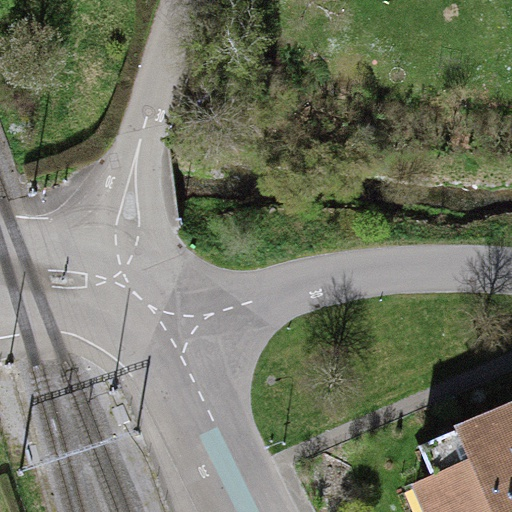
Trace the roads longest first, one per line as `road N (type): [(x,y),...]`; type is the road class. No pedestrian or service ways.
road 1 (residential): [(177,326),(370,271),(511,268)]
road 2 (residential): [(115,277),(145,120),(188,0)]
road 3 (residential): [(177,326),(248,511)]
